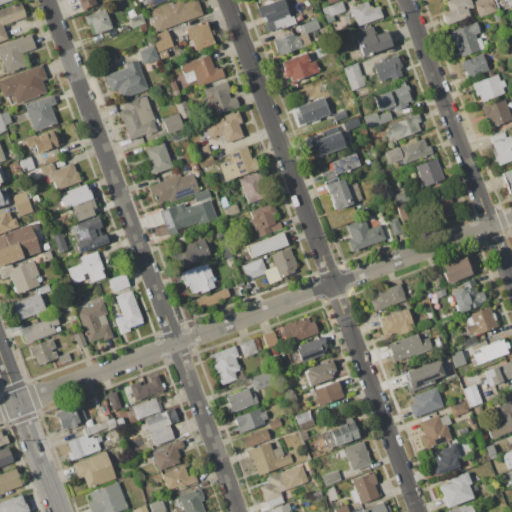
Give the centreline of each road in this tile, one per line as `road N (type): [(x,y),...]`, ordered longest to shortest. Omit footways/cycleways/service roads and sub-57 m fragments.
road 1 (residential): [(0,409),(511,216)]
road 2 (residential): [(237,511),(45,0)]
road 3 (residential): [(416,511),(225,0)]
road 4 (residential): [(511,287),(404,0)]
road 5 (tertiary): [(58,511),(0,357)]
